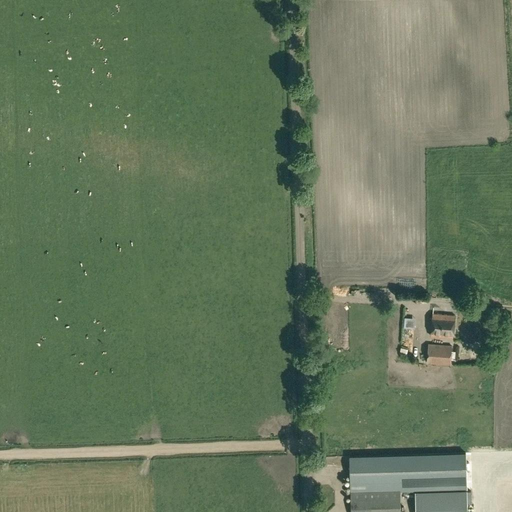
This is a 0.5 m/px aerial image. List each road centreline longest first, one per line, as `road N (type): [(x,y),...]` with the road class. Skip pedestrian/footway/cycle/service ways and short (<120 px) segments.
road 1 (track): [(290,0),(308,511)]
road 2 (track): [(306,444),(0,454)]
